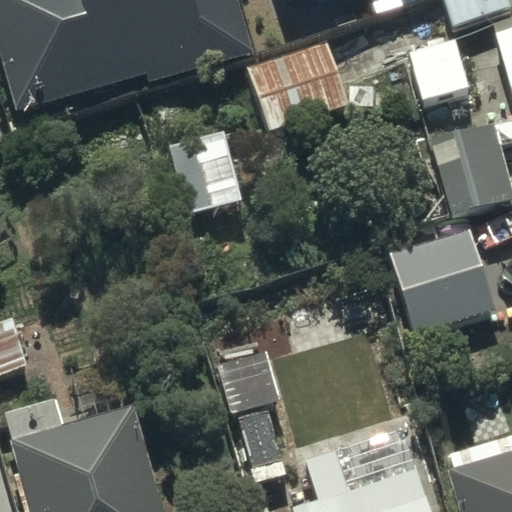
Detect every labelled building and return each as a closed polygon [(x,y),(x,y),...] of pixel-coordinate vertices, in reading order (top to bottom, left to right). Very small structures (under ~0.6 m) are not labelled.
[(0,0),(0,76),(12,119),(141,82),(144,92),(249,62),(231,0),(0,0)] [(511,16),(482,25),(510,119),(425,145),(448,218),(511,198),(511,192),(498,146),(511,141),(511,16)] [(453,44),(405,59),(419,107),(468,92),(453,44)] [(320,51),(244,76),(265,142),(342,117),(320,51)] [(219,142),(164,157),(183,225),(238,210),(219,142)] [(415,336),(495,308),(467,228),(386,257),(415,336)] [(259,364),(214,377),(229,425),(273,412),(259,364)] [(51,411),(0,425),(0,443),(19,511),(153,511),(127,418),(59,438),(51,411)] [(511,511),(511,455),(499,459),(442,476),(452,511),(511,511)] [(335,462),(300,472),(312,511),(422,511),(413,480),(346,500),(335,462)]
